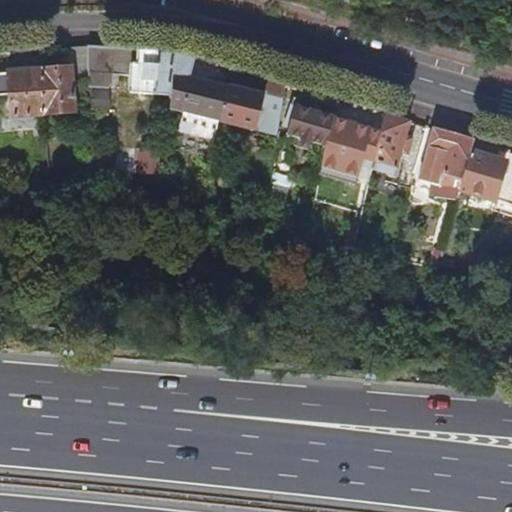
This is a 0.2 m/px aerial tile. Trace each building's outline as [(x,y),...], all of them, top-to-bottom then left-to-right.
[(115,47),(87,45),(88,71),(113,72),(115,47)] [(174,50),(138,48),(137,55),(132,55),(131,63),(126,63),(126,73),(130,73),(130,90),(170,92),(174,50)] [(174,50),(170,92),(169,104),(184,108),(219,118),(227,83),(190,72),(194,56),(174,50)] [(57,66),(41,67),(45,113),(75,111),(71,65),(66,65),(67,61),(57,62),(57,66)] [(45,113),(41,67),(6,70),(6,72),(0,72),(0,93),(8,93),(9,96),(4,99),(4,105),(10,107),(10,113),(3,114),(4,116),(45,113)] [(265,93),(227,83),(219,118),(276,135),(284,83),(268,78),(265,93)] [(326,144),(322,162),(342,169),(344,160),(346,161),(347,158),(361,162),(362,156),(371,127),(342,118),(347,101),(338,99),(333,115),(326,144)] [(326,144),(333,115),(291,104),(284,125),(289,126),(287,133),(326,144)] [(179,125),(215,135),(215,133),(219,118),(184,108),(179,125)] [(384,112),(373,109),(371,117),(383,121),(384,112)] [(384,112),(383,121),(372,169),(393,175),(409,120),(399,117),(384,112)] [(375,128),(371,127),(362,156),(369,151),(375,128)] [(470,151),(473,138),(454,133),(433,127),(420,176),(460,186),(470,151)] [(487,155),(490,144),(473,138),(470,151),(487,155)] [(136,155),(163,157),(164,147),(124,145),(124,156),(136,157),(136,155)] [(504,160),(487,155),(470,151),(460,186),(460,188),(493,198),(504,160)] [(271,169),(269,181),(289,187),(292,176),(271,169)] [(30,183),(31,195),(39,195),(51,194),(50,181),(30,183)] [(343,245),(353,248),(357,231),(347,229),(343,245)]
